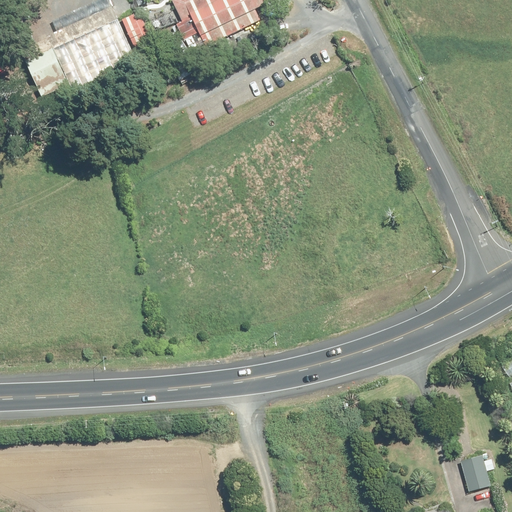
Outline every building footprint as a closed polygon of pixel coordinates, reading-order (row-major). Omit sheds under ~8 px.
[(187,0),(182,3),(204,48),(265,18),(260,8),(276,0),(187,0)] [(23,50),(45,98),(136,57),(114,9),(23,50)] [(145,12),(125,20),(137,50),(158,41),(145,12)] [(192,55),(183,41),(176,46),(185,60),(192,55)] [(193,73),(187,67),(177,77),(182,83),(193,73)] [(494,459),(487,461),(486,455),(462,461),(470,492),(494,486),(490,471),(496,469),(494,459)]
